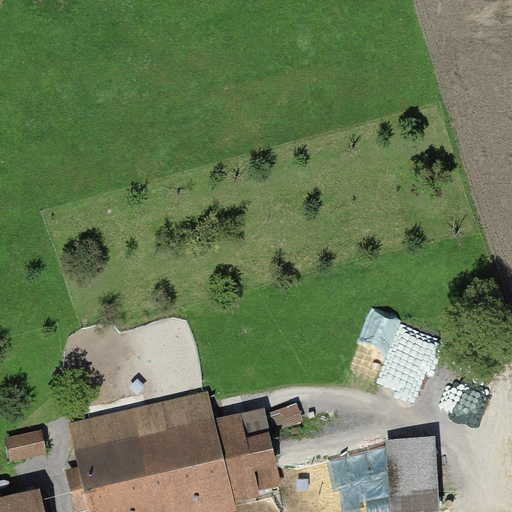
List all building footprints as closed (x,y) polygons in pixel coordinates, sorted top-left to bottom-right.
[(404,327),(382,384),(438,405),(459,347),(404,327)] [(239,511),(209,391),(69,425),(90,511),(239,511)] [(274,417),(284,431),(306,416),(296,401),(274,417)] [(12,464),(48,456),(43,432),(6,440),(12,464)] [(442,511),(438,439),(387,442),(392,511),(442,511)] [(44,511),(40,492),(0,501),(0,511),(44,511)]
